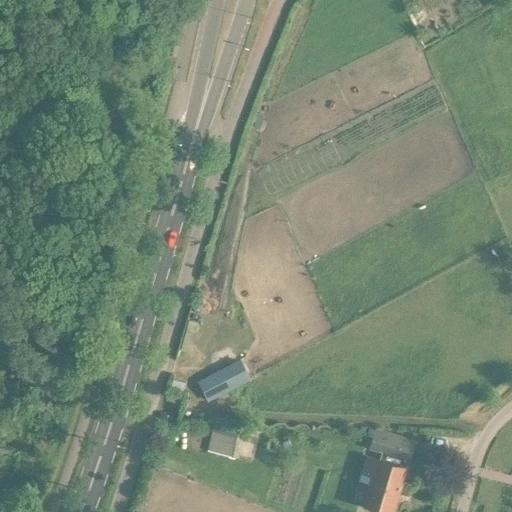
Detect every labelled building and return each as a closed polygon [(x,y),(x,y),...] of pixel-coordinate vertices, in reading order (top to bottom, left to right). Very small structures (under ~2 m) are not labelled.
[(184,336),(179,352),(187,354),(191,338),(184,336)] [(237,361),(197,383),(207,402),(213,399),(248,380),(239,363),(238,361),(237,361)] [(234,458),(240,426),(220,422),(216,438),(211,437),(207,453),(234,458)] [(404,460),(407,461),(413,440),(374,428),(373,431),(368,449),(381,453),(378,461),(402,468),(404,460)] [(362,507),(378,511),(392,511),(406,469),(402,468),(378,461),(377,460),(375,459),(367,457),(359,484),(368,487),(362,507)]
